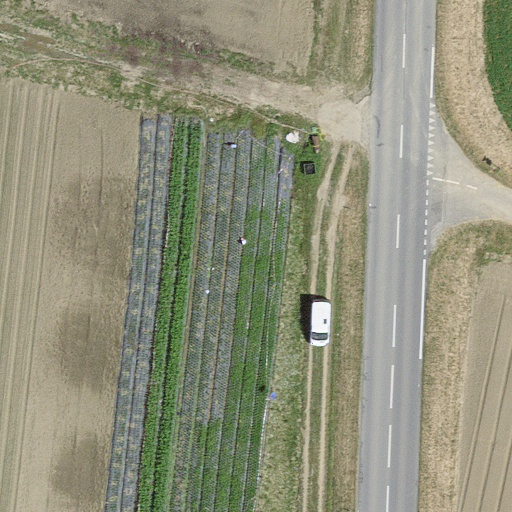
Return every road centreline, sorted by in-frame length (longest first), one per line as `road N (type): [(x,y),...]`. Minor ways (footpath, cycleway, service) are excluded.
road 1 (secondary): [(391,163),(378,511)]
road 2 (secondary): [(393,0),(391,163)]
road 3 (unclassified): [(391,163),(511,218)]
